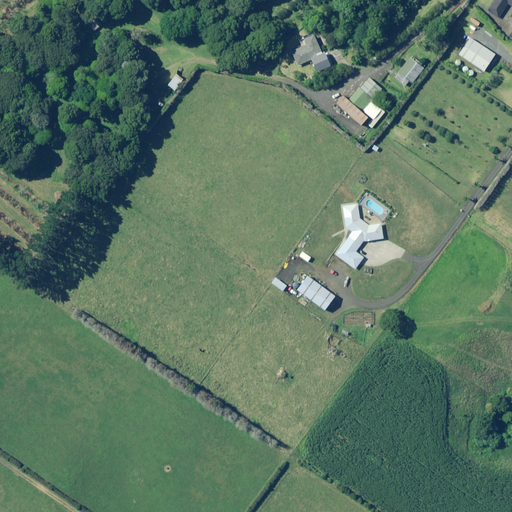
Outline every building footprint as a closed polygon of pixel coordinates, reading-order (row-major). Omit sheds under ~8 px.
[(511,0),(495,0),(488,12),(498,19),(508,4),(511,7),(511,33),(509,37),(511,38),(511,0)] [(322,53),(313,33),(299,39),(302,47),(292,52),(298,66),(312,60),(317,72),(333,65),(327,51),(322,53)] [(495,55),(470,38),(459,55),(484,71),(495,55)] [(424,68),(411,58),(395,78),(405,86),(409,81),(412,84),(424,68)] [(184,80),(177,75),(169,85),(175,90),(184,80)] [(373,100),(384,89),(370,77),(361,88),(360,89),(373,100)] [(360,89),(359,88),(348,100),(362,112),(373,100),(360,89)] [(154,100),(144,90),(138,97),(147,106),(154,100)] [(362,112),(348,100),(343,96),(337,103),(362,126),(368,118),(364,114),(362,112)] [(373,100),(362,112),(364,114),(365,113),(373,120),(368,126),(371,129),(386,112),(373,100)] [(360,219),(358,204),(343,207),(346,227),(353,232),(336,255),(355,269),(364,258),(356,252),(364,242),(383,239),(381,223),(369,225),(360,219)] [(335,297),(308,276),(298,290),(325,311),(335,297)] [(287,286),(276,278),(272,283),(283,291),(287,286)]
